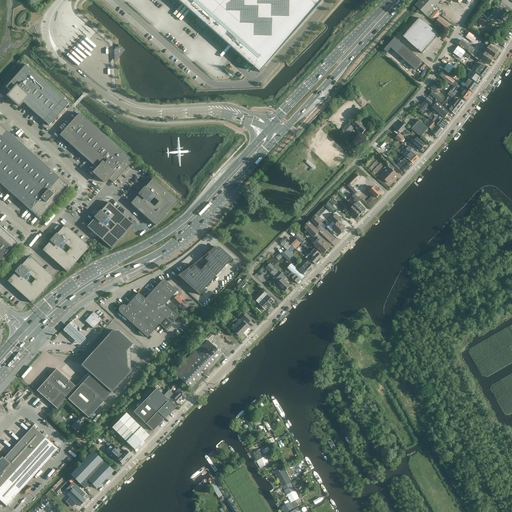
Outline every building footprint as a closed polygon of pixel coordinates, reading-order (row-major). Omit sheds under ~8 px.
[(318,8),(308,0),(178,0),(260,72),(318,8)] [(419,0),(415,6),(428,18),(428,19),(433,23),(440,15),(433,8),(441,0),(419,0)] [(503,10),(498,17),(499,18),(497,20),(496,19),(495,20),(494,19),(492,21),(493,22),(493,23),(499,27),(504,21),(509,14),(503,10)] [(424,54),(440,35),(421,18),(404,37),(424,54)] [(448,25),(440,18),(434,24),(443,31),(445,28),(446,28),(447,27),(447,26),(448,25)] [(466,37),(474,42),(478,37),(470,32),(466,37)] [(395,38),(384,50),(387,53),(391,48),(397,54),(415,70),(422,62),(404,46),(395,38)] [(469,51),(472,47),(463,41),(460,45),(469,51)] [(119,45),(115,50),(115,61),(125,50),(119,45)] [(498,51),(490,45),(485,52),(494,58),(493,57),(498,51)] [(453,53),(461,59),(466,52),(458,46),(453,53)] [(486,52),(481,59),(489,65),(494,58),(485,52),(486,52)] [(450,63),(445,69),(454,77),(459,70),(450,63)] [(482,64),(476,72),(484,78),(487,73),(490,69),(489,69),(485,66),(482,64)] [(25,65),(6,87),(11,92),(7,96),(19,106),(22,102),(23,103),(44,121),(47,124),(49,126),(69,104),(63,99),(25,65)] [(466,67),(462,73),(467,76),(470,79),(474,82),(478,76),(466,67)] [(445,73),(443,76),(446,79),(445,80),(452,85),(455,82),(455,81),(445,73)] [(467,76),(466,78),(462,82),(461,85),(464,87),(465,86),(466,87),(473,92),(478,86),(471,81),(469,80),(470,79),(467,76)] [(441,89),(444,85),(438,81),(435,85),(441,89)] [(463,87),(461,91),(469,97),(472,93),(465,88),(463,87)] [(456,94),(454,92),(451,90),(450,90),(449,90),(447,93),(448,94),(447,95),(452,99),(456,94)] [(469,97),(461,91),(459,93),(461,95),(460,96),(467,101),(469,97)] [(454,104),(452,106),(459,111),(465,103),(458,98),(458,99),(455,97),(451,102),(454,104)] [(437,102),(435,104),(428,98),(425,101),(432,108),(438,113),(439,114),(444,118),(450,112),(437,102)] [(424,102),(418,108),(423,113),(429,106),(424,102)] [(446,108),(455,115),(459,111),(452,106),(449,104),(446,108)] [(62,137),(76,150),(97,169),(93,173),(104,183),(108,179),(113,184),(133,162),(79,113),(60,134),(63,136),(62,137)] [(436,117),(432,121),(443,130),(449,124),(443,118),(441,120),(438,118),(438,119),(436,117)] [(361,135),(368,127),(358,119),(352,126),(361,135)] [(421,137),(428,129),(427,127),(422,122),(421,123),(419,121),(411,129),(421,137)] [(443,130),(432,121),(428,127),(431,129),(430,129),(432,131),(431,132),(437,137),(443,130)] [(407,126),(402,122),(396,129),(400,133),(407,126)] [(0,125),(0,184),(22,204),(22,205),(25,208),(24,210),(37,222),(68,186),(0,125)] [(400,142),(404,138),(399,134),(395,138),(400,142)] [(420,150),(425,145),(417,138),(412,143),(420,150)] [(408,159),(413,163),(418,158),(411,151),(412,150),(409,147),(406,150),(409,153),(405,157),(408,159)] [(309,158),(292,171),(298,181),(303,177),(316,168),(309,158)] [(405,173),(412,165),(407,160),(400,167),(405,173)] [(391,169),(382,177),(388,183),(389,182),(390,182),(391,181),(391,180),(397,174),(392,170),(395,168),(392,166),(390,164),(388,166),(391,169)] [(394,164),(392,166),(395,168),(399,173),(402,171),(397,166),(394,164)] [(358,175),(349,183),(351,185),(360,176),(358,175)] [(177,201),(152,179),(130,204),(155,226),(177,201)] [(373,200),(378,194),(370,186),(364,192),(373,200)] [(356,204),(353,207),(361,214),(362,213),(363,213),(366,211),(365,210),(366,210),(358,202),(360,200),(354,194),(352,197),(355,199),(353,201),(356,204)] [(111,249),(133,225),(108,202),(86,227),(111,249)] [(328,202),(326,205),(333,212),(335,209),(328,202)] [(361,214),(353,207),(350,210),(347,208),(345,210),(348,213),(348,212),(356,220),(356,219),(357,220),(360,217),(359,216),(361,214)] [(333,221),(327,227),(332,231),(334,229),(336,231),(340,235),(346,229),(339,222),(341,220),(336,215),(333,218),(331,220),(333,221)] [(317,227),(322,222),(317,217),(312,223),(317,227)] [(319,232),(311,224),(309,222),(303,227),(314,238),(319,232)] [(89,248),(64,226),(64,225),(42,250),(67,272),(89,248)] [(0,262),(18,243),(0,226),(0,262)] [(298,233),(295,236),(301,242),(303,244),(306,240),(304,238),(299,233),(298,233)] [(298,241),(294,237),(289,242),(293,246),(298,241)] [(330,248),(321,239),(319,237),(313,244),(324,254),(330,248)] [(180,274),(177,275),(199,295),(232,259),(220,248),(219,248),(218,247),(217,247),(216,247),(215,247),(214,248),(213,248),(212,249),(206,254),(207,254),(208,255),(204,259),(208,262),(200,271),(194,265),(190,270),(189,269),(189,268),(180,274)] [(312,254),(319,261),(323,258),(317,252),(315,250),(313,253),(312,254)] [(286,251),(282,255),(289,262),(293,258),(286,251)] [(319,261),(312,254),(311,256),(310,255),(307,259),(309,261),(310,259),(316,265),(319,261)] [(54,279),(30,258),(29,257),(7,281),(32,304),(54,279)] [(308,262),(303,266),(302,267),(300,266),(298,268),(300,270),(299,270),(306,276),(309,272),(314,267),(308,262)] [(270,263),(266,268),(271,272),(275,268),(270,263)] [(291,264),(287,268),(292,273),(288,277),(292,280),(293,279),(298,284),(301,280),(305,276),(291,264)] [(284,280),(286,278),(282,273),(276,279),(279,282),(277,284),(285,292),(285,291),(287,291),(287,289),(291,286),(284,280)] [(178,316),(165,304),(177,291),(167,282),(165,281),(163,281),(162,281),(160,282),(145,299),(138,293),(126,306),(125,305),(123,305),(121,306),(120,307),(119,308),(119,310),(119,312),(120,313),(147,338),(159,324),(166,330),(178,316)] [(183,311),(189,306),(184,300),(186,298),(180,292),(168,305),(174,311),(178,306),(183,311)] [(266,311),(275,302),(265,292),(256,301),(266,311)] [(85,321),(93,328),(93,329),(94,329),(94,328),(102,320),(93,312),(85,321)] [(239,337),(248,328),(245,325),(246,323),(247,324),(251,320),(245,314),(241,318),(245,321),(243,323),(242,322),(234,332),(239,337)] [(95,330),(84,320),(80,326),(73,320),(67,327),(83,342),(95,330)] [(88,418),(103,402),(131,371),(127,367),(127,351),(133,344),(118,331),(112,331),(81,365),(91,374),(77,388),(55,369),(36,390),(58,410),(67,399),(88,418)] [(201,344),(194,351),(173,373),(192,391),(222,359),(220,357),(222,355),(207,340),(202,345),(201,344)] [(169,391),(164,395),(171,402),(174,400),(179,405),(183,401),(184,402),(188,398),(180,390),(181,389),(180,388),(173,395),(169,391)] [(158,391),(147,402),(158,414),(159,413),(166,420),(177,409),(158,391)] [(158,414),(147,402),(135,414),(154,432),(165,421),(158,414)] [(61,425),(64,421),(62,417),(56,412),(52,417),(61,425)] [(136,451),(150,437),(126,413),(112,428),(136,451)] [(83,422),(85,419),(80,414),(77,418),(74,422),(73,421),(72,423),(73,424),(70,426),(77,432),(84,423),(83,422)] [(0,500),(7,506),(58,450),(33,427),(0,463),(0,500)] [(127,460),(116,450),(115,449),(114,450),(110,446),(105,451),(116,460),(117,459),(123,464),(127,460)] [(118,448),(116,450),(127,460),(131,456),(125,450),(123,453),(118,448)] [(253,454),(257,461),(265,457),(261,450),(253,454)] [(97,489),(114,471),(93,451),(71,475),(85,489),(91,483),(97,489)] [(269,463),(265,457),(257,461),(260,468),(269,463)] [(282,467),(273,471),(282,487),(290,482),(282,467)] [(82,497),(85,494),(73,482),(66,490),(69,493),(67,494),(70,497),(69,499),(75,504),(76,503),(77,503),(79,506),(85,500),(82,497)] [(222,495),(217,486),(215,482),(211,484),(218,497),(222,495)] [(286,495),(294,490),(290,482),(282,487),(286,495)] [(230,496),(222,483),(217,486),(225,499),(230,496)] [(286,495),(291,503),(299,498),(294,490),(286,495)] [(299,498),(291,503),(294,508),(302,504),(299,498)] [(284,511),(287,511),(294,508),(290,502),(281,507),(284,511)]
